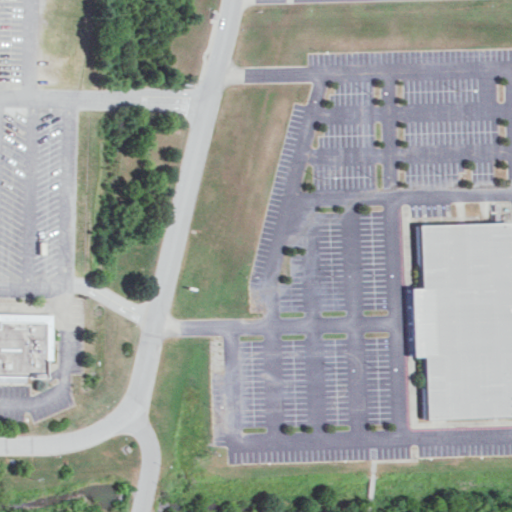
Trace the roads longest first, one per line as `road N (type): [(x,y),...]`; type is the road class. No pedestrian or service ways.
road 1 (residential): [(208,103),(133,403),(79,439),(0,443)]
road 2 (residential): [(208,103),(0,99)]
